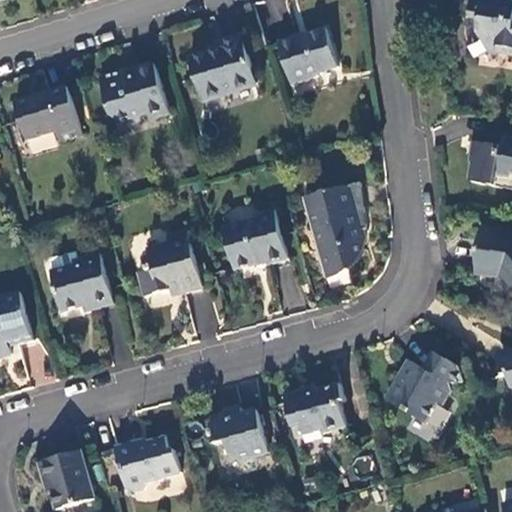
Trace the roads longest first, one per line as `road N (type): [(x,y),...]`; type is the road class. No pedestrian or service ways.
road 1 (residential): [(0,430),(337,336),(391,298),(419,252),(388,0)]
road 2 (residential): [(162,0),(0,50)]
